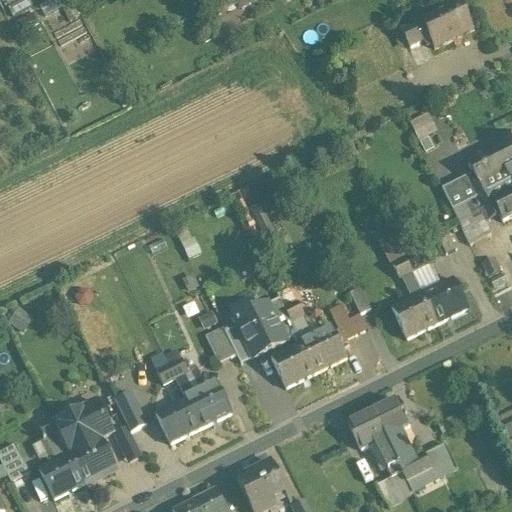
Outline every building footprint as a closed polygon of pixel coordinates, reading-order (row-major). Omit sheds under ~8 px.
[(459,3),(420,23),(434,52),(474,32),(459,3)] [(413,121),(422,141),(441,132),(431,113),(413,121)] [(511,144),(496,152),(507,173),(511,182),(511,144)] [(497,153),(469,168),(477,184),(479,188),(486,184),(507,173),(497,153)] [(507,173),(486,184),(490,193),(511,182),(507,173)] [(467,179),(456,185),(466,206),(473,202),(478,200),(472,187),(467,179)] [(511,182),(490,193),(495,202),(511,193),(511,182)] [(477,184),(472,187),(478,200),(490,193),(486,184),(479,188),(477,184)] [(456,185),(442,192),(453,212),(466,206),(456,185)] [(478,200),(473,202),(478,214),(484,226),(499,218),(492,203),(495,202),(490,193),(478,200)] [(511,193),(495,202),(492,203),(499,218),(503,225),(511,220),(511,193)] [(466,206),(471,217),(478,214),(473,202),(466,206)] [(421,271),(402,232),(382,242),(401,281),(421,271)] [(453,282),(423,297),(438,328),(469,313),(453,282)] [(423,297),(392,312),(407,343),(438,328),(423,297)] [(298,305),(285,311),(292,325),(304,318),(298,305)] [(285,311),(272,318),(279,331),(292,325),(285,311)] [(216,312),(202,319),(209,335),(224,328),(216,312)] [(347,321),(353,337),(369,331),(364,315),(347,321)] [(239,324),(223,332),(234,353),(249,345),(239,324)] [(333,331),(302,346),(317,377),(348,362),(333,331)] [(223,332),(207,340),(220,367),(237,359),(234,353),(223,332)] [(302,346),(271,361),(287,392),(317,377),(302,346)] [(194,373),(187,358),(172,365),(166,352),(151,359),(164,387),(194,373)] [(216,386),(186,401),(201,432),(232,417),(216,386)] [(116,401),(134,435),(151,426),(134,392),(116,401)] [(186,401),(155,415),(170,447),(201,432),(186,401)] [(397,401),(373,413),(386,441),(400,434),(410,429),(397,401)] [(97,405),(54,427),(69,457),(100,442),(101,442),(113,436),(97,405)] [(373,413),(349,425),(362,453),(375,446),(386,441),(373,413)] [(69,457),(54,427),(50,418),(34,426),(54,465),(69,457)] [(126,430),(115,436),(129,465),(140,459),(126,430)] [(400,434),(386,441),(399,467),(400,469),(415,462),(400,434)] [(399,467),(386,441),(375,446),(388,473),(399,467)] [(100,442),(69,457),(85,488),(116,473),(101,442),(100,442)] [(16,446),(0,453),(0,462),(12,486),(31,476),(16,446)] [(445,447),(424,457),(432,472),(431,473),(436,483),(458,472),(445,447)] [(54,465),(39,472),(54,503),(85,488),(69,457),(54,465)] [(415,462),(400,469),(408,484),(431,473),(432,472),(424,457),(415,462)] [(272,463),(237,481),(252,511),(266,511),(277,507),(274,502),(287,495),(272,463)] [(224,511),(215,491),(193,502),(194,503),(198,511),(224,511)] [(315,511),(311,500),(295,507),(297,511),(315,511)] [(194,503),(174,511),(198,511),(194,503)]
